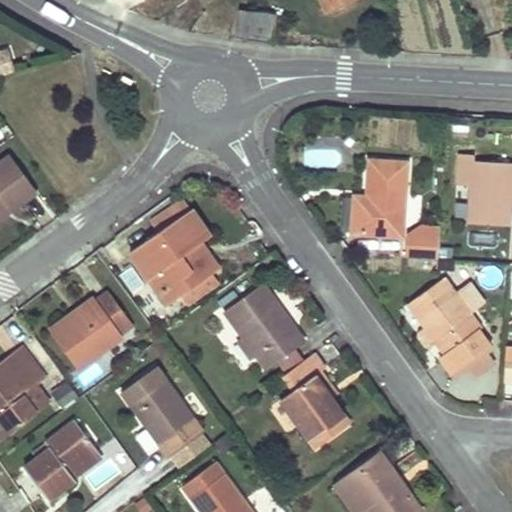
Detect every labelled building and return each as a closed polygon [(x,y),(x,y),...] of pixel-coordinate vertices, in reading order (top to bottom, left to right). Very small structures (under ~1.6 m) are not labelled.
[(267,39),(270,27),(272,14),(233,8),(230,33),(267,39)] [(0,73),(13,70),(6,48),(0,49),(0,73)] [(466,222),(509,224),(510,199),(511,163),(511,161),(470,160),(471,152),(456,151),(455,182),(469,183),(466,222)] [(0,161),(0,217),(36,191),(10,154),(0,161)] [(351,230),(375,232),(400,234),(406,161),(368,158),(365,194),(354,193),(351,230)] [(184,291),(198,282),(211,273),(217,268),(199,242),(208,235),(190,210),(188,211),(179,199),(150,220),(159,232),(128,253),(159,298),(173,288),(178,295),(184,291)] [(415,222),(414,235),(436,237),(437,223),(415,222)] [(406,234),(405,255),(435,257),(436,237),(414,235),(406,234)] [(477,280),(495,289),(503,274),(486,265),(477,280)] [(218,281),(211,273),(198,282),(184,291),(190,301),(218,281)] [(480,327),(475,321),(470,314),(463,318),(451,301),(454,299),(451,295),(440,280),(407,304),(442,353),(437,356),(451,374),(488,348),(475,331),(480,327)] [(469,281),(451,295),(454,299),(451,301),(463,318),(470,314),(485,303),(469,281)] [(264,368),(283,355),(301,341),(260,284),(223,310),(242,336),(255,355),(264,368)] [(159,298),(164,305),(178,295),(173,288),(159,298)] [(122,337),(120,336),(119,334),(131,326),(109,294),(52,333),(76,368),(122,337)] [(171,318),(162,304),(150,313),(160,326),(171,318)] [(255,355),(242,336),(236,340),(249,359),(255,355)] [(45,377),(22,345),(0,361),(0,437),(1,439),(36,414),(21,394),(31,387),(45,377)] [(314,448),(346,425),(328,400),(312,376),(317,372),(323,368),(312,353),(281,375),(292,390),(279,399),(314,448)] [(156,367),(121,391),(160,444),(182,428),(191,440),(203,431),(156,367)] [(328,400),(334,396),(317,372),(312,376),(328,400)] [(50,391),(60,410),(77,401),(67,382),(50,391)] [(21,394),(36,414),(45,406),(31,387),(21,394)] [(46,501),(61,491),(76,481),(73,478),(99,461),(75,425),(44,445),(48,452),(24,468),(46,501)] [(182,428),(160,444),(169,456),(191,440),(182,428)] [(410,511),(416,508),(378,453),(344,477),(364,506),(368,511),(410,511)] [(243,511),(238,505),(243,501),(215,463),(182,487),(200,511),(243,511)] [(333,485),(350,511),(355,511),(364,506),(344,477),(333,485)] [(243,511),(250,511),(243,501),(238,505),(243,511)]
